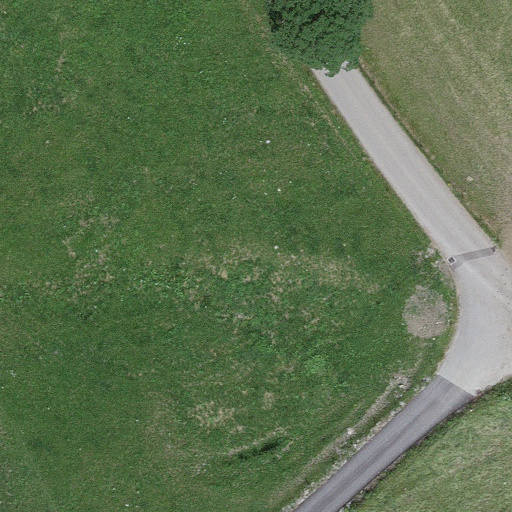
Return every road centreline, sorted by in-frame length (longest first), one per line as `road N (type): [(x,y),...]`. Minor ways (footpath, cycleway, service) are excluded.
road 1 (unclassified): [(293,0),(398,155),(511,292)]
road 2 (unclassified): [(313,511),(511,334)]
